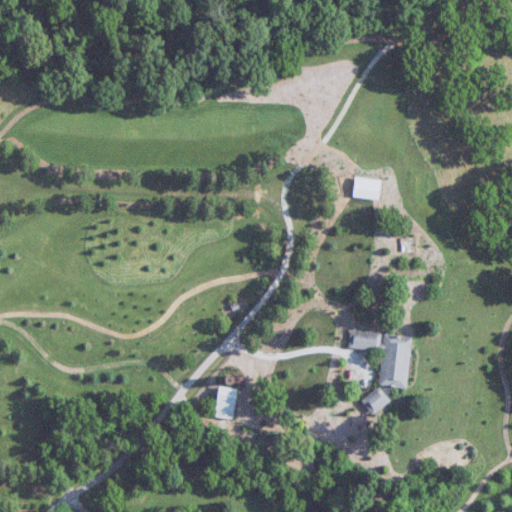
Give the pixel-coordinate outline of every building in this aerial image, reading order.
[(380,201),(382,181),(356,177),(354,197),(380,201)] [(350,330),(382,334),(380,353),(348,350),(350,330)] [(386,334),(413,337),(407,388),(380,385),(386,334)] [(238,389),(220,386),(215,415),(233,418),(238,389)] [(380,386),(391,401),(374,415),(362,401),(380,386)]
